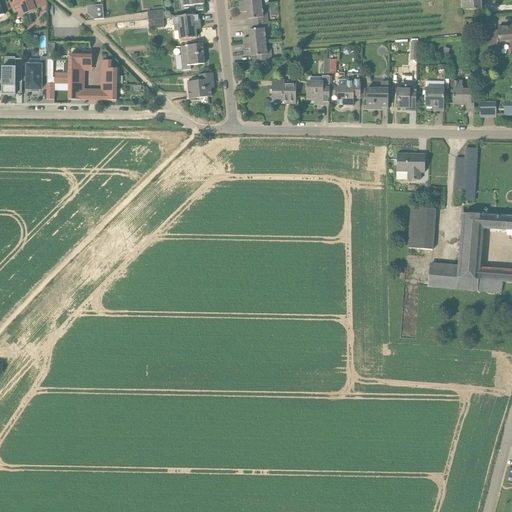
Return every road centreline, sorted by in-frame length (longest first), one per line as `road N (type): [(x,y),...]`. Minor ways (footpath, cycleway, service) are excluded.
road 1 (track): [(197,129),(0,331)]
road 2 (residential): [(233,129),(511,134)]
road 3 (residential): [(0,114),(156,113),(197,129),(233,129)]
road 4 (residential): [(217,0),(233,129)]
